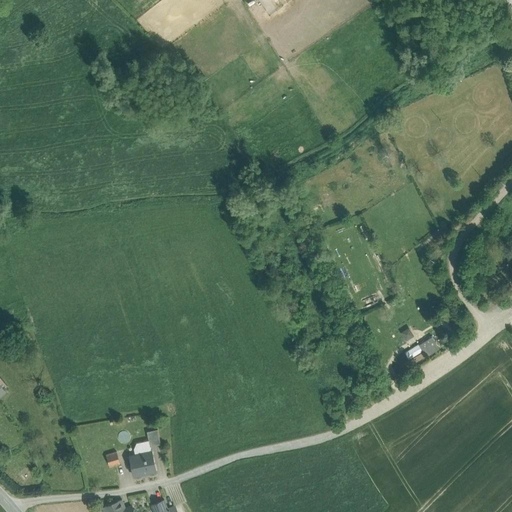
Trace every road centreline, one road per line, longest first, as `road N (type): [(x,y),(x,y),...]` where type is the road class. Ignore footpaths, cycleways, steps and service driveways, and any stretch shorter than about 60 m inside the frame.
road 1 (unclassified): [(486,332),(404,397),(346,429),(151,486),(12,502)]
road 2 (unclassified): [(511,184),(462,233),(452,255),(455,280),(486,332)]
